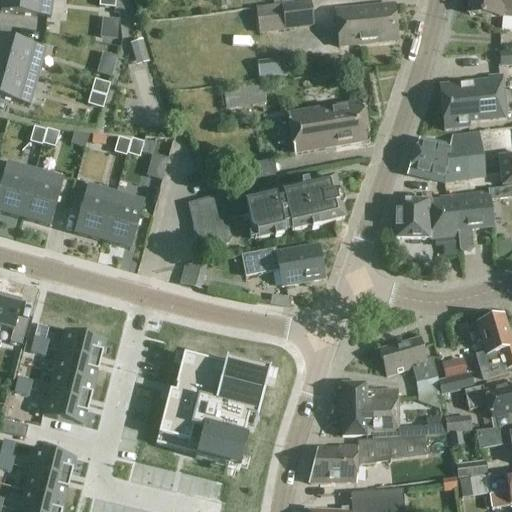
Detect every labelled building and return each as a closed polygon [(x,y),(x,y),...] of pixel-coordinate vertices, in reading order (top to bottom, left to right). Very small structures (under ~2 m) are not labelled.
[(49,21),(51,0),(0,0),(0,3),(0,14),(37,19),(49,21)] [(99,0),(99,8),(114,9),(115,0),(99,0)] [(511,19),(511,0),(470,0),(469,17),(503,20),(504,19),(511,19)] [(259,36),(314,28),(311,3),(256,10),(259,36)] [(339,49),(397,43),(393,7),(335,13),(339,49)] [(0,67),(37,78),(45,49),(0,36),(0,67)] [(500,69),(511,68),(511,54),(499,55),(500,69)] [(264,85),(295,81),(293,64),(261,68),(264,85)] [(0,98),(29,106),(37,78),(0,67),(0,98)] [(441,132),(466,130),(466,124),(504,122),(501,76),(486,77),(486,83),(438,87),(441,132)] [(94,81),(91,93),(106,98),(110,86),(94,81)] [(227,113),(266,107),(263,86),(224,92),(227,113)] [(91,94),(87,106),(102,110),(106,98),(91,94)] [(294,157),(370,145),(363,105),(288,117),(294,157)] [(34,129),(30,144),(42,147),(46,132),(34,129)] [(47,131),(43,146),(54,149),(59,134),(47,131)] [(419,141),(407,177),(444,185),(451,185),(468,183),(462,138),(451,139),(452,150),(419,141)] [(118,139),(114,154),(126,158),(130,142),(118,139)] [(131,141),(127,156),(139,159),(143,144),(131,141)] [(511,155),(509,156),(511,171),(500,173),(502,188),(511,186),(511,155)] [(32,171),(4,163),(0,176),(0,215),(19,220),(32,171)] [(61,179),(32,171),(19,220),(48,228),(61,179)] [(343,219),(334,182),(281,195),(282,198),(273,201),(272,197),(242,204),(240,193),(186,206),(197,253),(226,246),(230,241),(225,223),(248,218),(253,239),(252,239),(252,241),(281,234),(280,230),(289,228),(290,232),(343,219)] [(114,194),(85,186),(72,235),(100,243),(114,194)] [(460,239),(459,240),(460,254),(469,253),(471,250),(469,232),(492,230),(489,202),(511,199),(510,191),(488,194),(456,197),(460,239)] [(142,202),(114,194),(100,243),(129,251),(142,202)] [(432,242),(459,240),(460,239),(456,197),(440,199),(440,201),(431,202),(431,203),(431,241),(432,242)] [(395,241),(431,241),(431,203),(395,203),(395,241)] [(324,283),(318,248),(277,255),(276,253),(243,259),(246,280),(279,274),(282,290),(324,283)] [(184,271),(183,274),(198,279),(201,268),(184,271)] [(0,341),(7,343),(21,347),(27,323),(18,321),(18,319),(21,307),(22,305),(22,304),(22,303),(7,299),(6,301),(6,303),(5,305),(4,305),(0,303),(0,341)] [(511,370),(511,339),(511,336),(508,337),(503,319),(477,326),(485,355),(477,358),(485,383),(507,376),(505,372),(511,370)] [(58,353),(99,364),(105,343),(64,332),(58,353)] [(34,339),(32,347),(46,351),(48,343),(34,339)] [(421,341),(380,353),(387,378),(412,371),(416,385),(436,379),(431,360),(427,361),(421,341)] [(32,347),(30,355),(44,359),(46,351),(32,347)] [(94,385),(99,364),(58,353),(53,374),(94,385)] [(224,368),(183,358),(173,395),(169,394),(156,446),(197,457),(196,461),(239,471),(247,441),(243,440),(248,421),(256,423),(269,374),(225,363),(224,368)] [(88,406),(94,385),(53,374),(47,395),(88,406)] [(466,376),(455,379),(458,394),(474,390),(470,375),(466,376)] [(18,379),(16,387),(30,391),(32,383),(18,379)] [(365,393),(365,386),(341,387),(341,439),(372,437),(372,433),(397,433),(397,393),(365,393)] [(16,387),(14,395),(28,399),(30,391),(16,387)] [(511,416),(511,388),(484,396),(482,389),(463,394),(468,413),(488,408),(491,421),(511,416)] [(48,395),(43,418),(84,428),(89,406),(48,395)] [(439,418),(425,420),(428,438),(441,436),(439,418)] [(461,435),(472,434),(470,418),(445,421),(447,437),(449,437),(461,435)] [(25,440),(28,429),(4,423),(1,434),(25,440)] [(511,430),(476,434),(480,452),(511,446),(511,430)] [(462,447),(461,435),(449,437),(450,448),(462,447)] [(317,451),(308,486),(357,485),(357,468),(390,463),(390,465),(424,460),(424,458),(423,439),(358,444),(358,448),(339,448),(339,451),(317,451)] [(34,450),(29,472),(70,483),(75,460),(34,450)] [(0,455),(0,464),(12,467),(14,459),(0,455)] [(0,464),(0,472),(10,475),(12,467),(0,464)] [(458,481),(488,477),(486,464),(457,468),(458,481)] [(64,503),(70,483),(29,472),(23,493),(64,503)] [(506,474),(487,478),(492,509),(511,505),(511,477),(507,479),(506,474)] [(444,494),(458,492),(457,481),(443,483),(444,494)] [(62,511),(64,503),(23,493),(18,511),(62,511)] [(403,511),(404,497),(352,495),(351,510),(341,509),(341,511),(403,511)]
